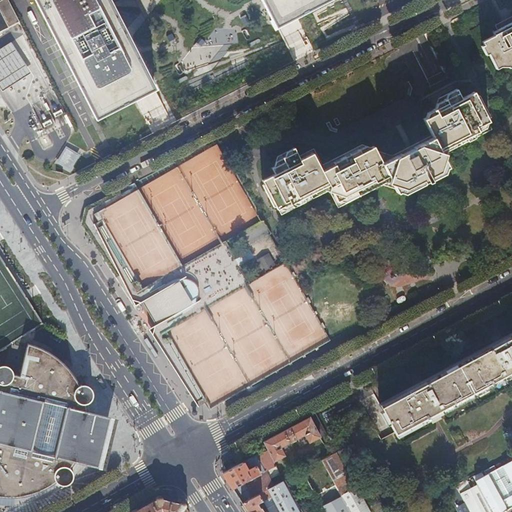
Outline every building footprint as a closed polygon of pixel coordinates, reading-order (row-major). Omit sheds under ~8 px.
[(9,0),(0,0),(0,30),(9,26),(20,21),(9,0)] [(97,118),(156,88),(110,0),(36,0),(75,76),(97,118)] [(326,0),(262,0),(276,26),(326,0)] [(511,26),(494,36),(494,37),(486,41),(500,68),(510,68),(511,66),(511,26)] [(196,48),(200,49),(199,54),(218,57),(220,46),(210,45),(211,41),(198,39),(196,48)] [(486,41),(482,43),(496,70),(500,68),(486,41)] [(0,85),(3,91),(15,84),(31,73),(11,42),(0,48),(0,85)] [(264,181),(278,210),(291,203),(291,204),(330,185),(331,187),(329,191),(345,197),(357,192),(358,195),(368,190),(378,185),(377,183),(390,176),(390,179),(389,184),(394,186),(398,193),(400,192),(405,193),(405,190),(423,180),(425,183),(427,181),(428,182),(432,180),(431,179),(445,173),(446,168),(448,167),(444,159),(445,154),(441,153),(440,151),(477,131),(476,128),(488,122),(474,94),(465,99),(464,98),(462,99),(459,93),(446,100),(449,105),(439,111),(443,118),(427,126),(432,136),(393,157),(388,155),(366,147),(330,164),(329,163),(323,166),(317,154),(303,161),(300,157),(299,156),(286,163),(275,169),(277,175),(264,181)] [(443,118),(439,111),(435,112),(436,114),(424,121),(427,126),(443,118)] [(65,146),(55,163),(70,172),(80,155),(65,146)] [(330,164),(366,147),(363,146),(329,163),(330,164)] [(303,161),(317,154),(315,150),(300,157),(303,161)] [(284,160),(286,163),(299,156),(297,152),(284,160)] [(274,169),(273,170),(276,175),(264,181),(277,175),(275,169),(274,169)] [(126,198),(121,189),(87,206),(82,224),(137,311),(139,311),(140,312),(141,312),(142,310),(143,309),(142,307),(141,306),(143,305),(141,302),(145,300),(148,306),(151,305),(157,315),(155,316),(160,323),(162,322),(165,327),(163,329),(167,333),(168,332),(173,340),(171,341),(174,346),(176,345),(180,352),(179,353),(182,358),(184,357),(188,364),(187,365),(189,370),(191,368),(195,376),(194,377),(197,382),(199,381),(204,388),(202,390),(205,394),(206,393),(214,405),(227,398),(228,400),(230,398),(230,397),(240,391),(241,393),(243,391),(242,390),(253,384),(254,386),(257,384),(256,383),(266,377),(267,379),(269,377),(269,376),(279,370),(280,372),(282,371),(281,369),(292,363),(293,365),(295,363),(294,362),(306,356),(307,357),(309,356),(308,355),(319,349),(320,351),(322,349),(321,348),(333,341),(326,329),(328,328),(325,324),(324,325),(318,315),(319,315),(318,312),(317,313),(312,304),(313,303),(310,299),(309,299),(304,290),(305,289),(304,287),(302,287),(297,278),(298,278),(296,273),(294,274),(287,262),(286,262),(253,281),(228,241),(222,244),(184,266),(140,189),(126,198)] [(339,346),(271,383),(282,402),(465,305),(511,279),(511,247),(481,264),(461,229),(421,248),(413,237),(305,285),(339,346)] [(0,352),(44,324),(0,255),(0,352)] [(263,262),(268,271),(279,265),(274,256),(263,262)] [(511,371),(511,334),(380,405),(396,433),(511,371)] [(0,497),(8,498),(18,497),(30,494),(38,491),(49,486),(55,481),(57,484),(60,486),(63,487),(67,487),(71,484),(74,480),(74,476),(73,472),(70,469),(67,468),(72,462),(78,449),(82,435),(83,417),(81,403),(83,403),(86,402),(89,400),(92,395),(91,390),(88,385),(84,384),(80,384),(77,385),(75,387),(60,367),(43,355),(26,348),(18,377),(12,376),(12,372),(10,368),(5,364),(0,364),(0,497)] [(310,415),(321,436),(326,433),(316,413),(310,415)] [(309,442),(321,436),(310,415),(263,441),(267,449),(274,461),(285,455),(281,447),(288,443),(289,445),(297,441),(296,439),(305,434),(309,442)] [(231,467),(222,472),(233,488),(261,473),(265,471),(266,470),(276,465),(274,461),(267,449),(258,454),(252,457),(252,456),(231,467)] [(335,452),(331,455),(322,459),(341,494),(350,511),(369,511),(356,486),(354,487),(335,452)] [(341,494),(322,459),(311,465),(330,500),(341,494)] [(511,460),(511,461),(475,480),(491,511),(501,511),(511,506),(511,460)] [(266,470),(265,471),(273,485),(281,481),(295,506),(298,504),(284,479),(283,479),(276,465),(266,470)] [(261,473),(233,488),(237,495),(242,502),(258,493),(262,500),(268,511),(302,511),(298,504),(295,506),(281,481),(273,485),(265,471),(261,473)] [(473,476),(455,485),(464,502),(469,511),(491,511),(475,480),(473,476)] [(264,511),(262,507),(263,507),(260,501),(262,500),(258,493),(242,502),(248,511),(264,511)] [(185,511),(188,510),(183,502),(181,502),(182,498),(170,496),(159,494),(159,497),(158,497),(131,511),(185,511)] [(350,511),(341,494),(330,500),(320,506),(323,511),(350,511)] [(469,511),(464,502),(455,507),(457,511),(469,511)]
